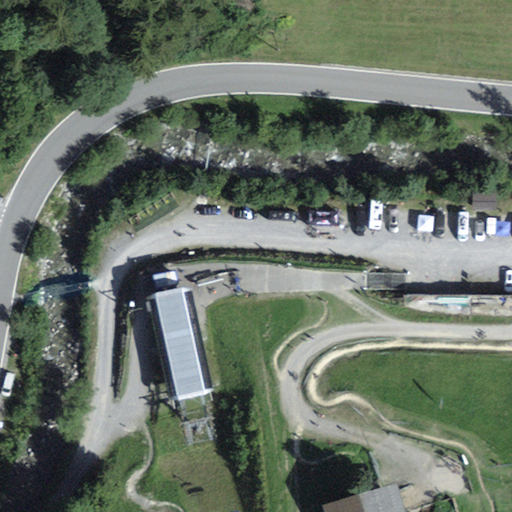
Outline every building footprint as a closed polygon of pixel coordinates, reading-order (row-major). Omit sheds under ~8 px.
[(472,207),(496,209),(497,192),(474,190),(472,207)] [(153,274),(156,284),(175,280),(173,269),(153,274)] [(191,285),(148,294),(150,305),(170,399),(192,395),(213,390),(193,293),(191,285)] [(404,296),(403,318),(511,319),(511,296),(471,297),(471,302),(429,302),(429,296),(404,296)] [(393,511),(388,495),(335,511),(393,511)]
